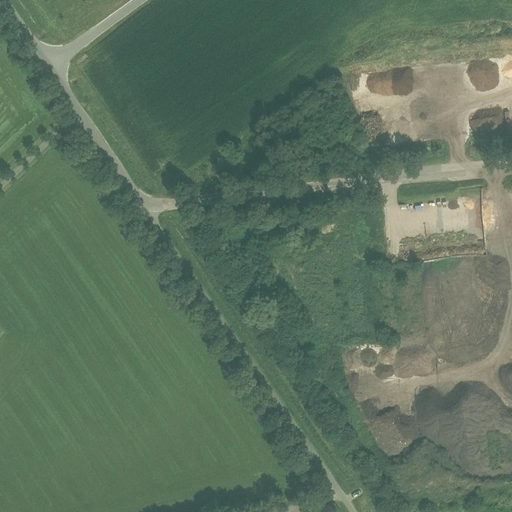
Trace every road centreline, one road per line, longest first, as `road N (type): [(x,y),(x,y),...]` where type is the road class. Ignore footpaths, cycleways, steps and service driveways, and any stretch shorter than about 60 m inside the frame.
road 1 (unclassified): [(511,161),(140,207)]
road 2 (residential): [(349,511),(140,207)]
road 3 (residential): [(140,207),(45,68)]
road 4 (unknown): [(459,168),(455,127),(463,98),(511,87)]
